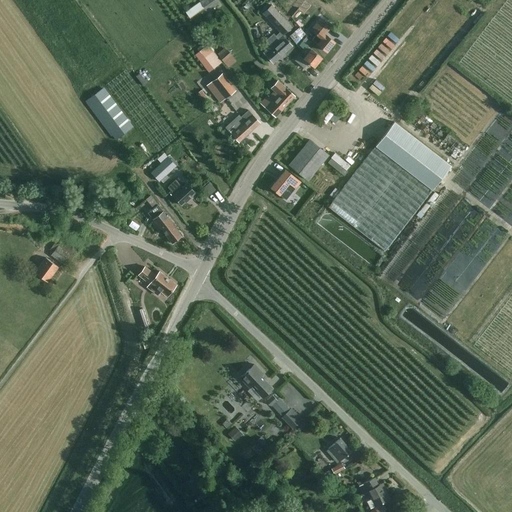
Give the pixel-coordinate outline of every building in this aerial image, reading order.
[(217,2),(215,0),(200,0),(207,10),(217,2)] [(194,6),(186,12),(190,18),(199,12),(194,6)] [(275,24),(285,35),(293,28),(282,17),(275,24)] [(327,52),(335,43),(326,34),(332,27),(321,17),(310,30),(316,35),(312,39),(318,44),(327,52)] [(261,30),(267,28),(263,18),(257,20),(261,30)] [(273,63),(292,46),(282,35),(277,40),(276,39),(277,39),(273,34),(266,41),(270,45),(271,45),(263,52),(273,63)] [(198,45),(212,63),(220,57),(206,39),(198,45)] [(305,49),(308,45),(303,41),(299,45),(305,49)] [(220,53),(228,47),(224,42),(216,48),(220,53)] [(304,57),(301,54),(295,60),(304,68),(309,64),(315,68),(323,59),(311,49),(304,57)] [(219,58),(224,63),(232,57),(227,51),(219,58)] [(125,69),(105,85),(156,151),(176,136),(125,69)] [(236,92),(222,74),(211,82),(226,100),(236,92)] [(271,99),(263,107),(275,118),(295,96),(278,81),(271,89),(274,92),(269,97),(271,99)] [(199,92),(205,89),(202,83),(196,87),(199,92)] [(86,101),(116,140),(132,128),(103,88),(86,101)] [(330,104),(324,114),(333,119),(338,109),(330,104)] [(238,115),(225,127),(227,129),(232,134),(239,142),(260,123),(248,110),(240,117),(238,115)] [(386,250),(452,166),(396,121),(329,206),(386,250)] [(329,154),(310,139),(290,164),(309,179),(329,154)] [(155,153),(158,157),(166,151),(162,147),(155,153)] [(168,157),(151,173),(159,181),(176,166),(168,157)] [(285,170),(270,187),(286,200),(300,182),(285,170)] [(182,187),(179,183),(175,179),(167,186),(171,190),(165,196),(169,201),(173,197),(181,205),(195,193),(186,183),(182,187)] [(308,186),(302,192),(308,197),(313,191),(308,186)] [(153,219),(172,244),(181,236),(172,225),(173,224),(158,205),(148,212),(154,219),(153,219)] [(66,267),(73,257),(57,245),(50,255),(66,267)] [(45,257),(34,272),(47,281),(58,266),(45,257)] [(160,291),(167,296),(176,284),(159,271),(156,275),(145,267),(138,275),(149,284),(147,287),(157,295),(160,291)] [(249,387),(251,384),(262,396),(272,387),(261,375),(263,373),(254,363),(239,376),(249,387)] [(272,396),(267,400),(271,405),(276,401),(272,396)] [(244,397),(237,403),(246,414),(253,407),(244,397)] [(296,424),(302,418),(292,407),(282,416),(293,427),(296,424)] [(302,418),(296,424),(300,428),(306,422),(302,418)] [(344,456),(352,450),(331,428),(318,440),(323,444),(321,446),(337,463),(342,458),(343,459),(345,457),(344,456)] [(233,430),(229,434),(234,440),(239,436),(233,430)] [(262,438),(255,444),(259,449),(264,444),(266,442),(262,438)] [(334,474),(345,468),(342,462),(331,468),(334,474)] [(200,478),(195,482),(203,492),(208,488),(200,478)] [(374,478),(359,486),(364,495),(367,493),(370,499),(366,501),(371,509),(374,508),(389,500),(380,484),(377,486),(374,478)] [(203,498),(213,492),(211,489),(201,495),(203,498)] [(218,501),(213,505),(216,510),(221,506),(218,501)]
